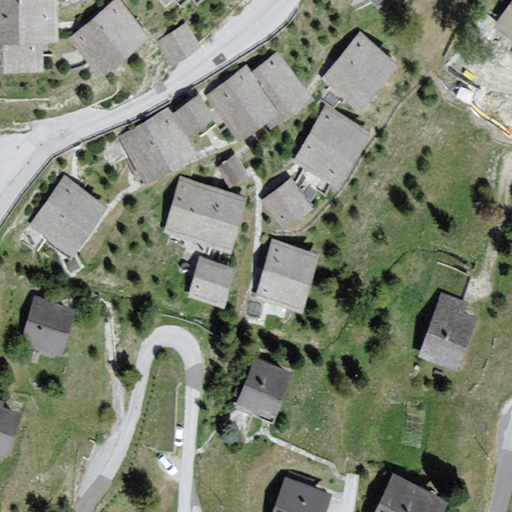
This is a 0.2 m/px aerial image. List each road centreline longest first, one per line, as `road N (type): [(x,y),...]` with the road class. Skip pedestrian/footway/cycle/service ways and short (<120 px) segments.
road 1 (residential): [(186,511),(192,380),(185,341),(163,338),(150,351),(140,405),(104,484),(78,511)]
road 2 (residential): [(0,206),(42,150),(170,86),(273,0)]
